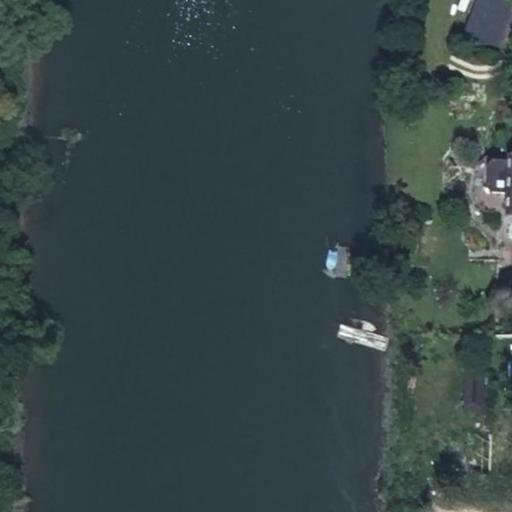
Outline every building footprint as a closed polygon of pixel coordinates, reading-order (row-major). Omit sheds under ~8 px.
[(511,36),(511,20),(496,7),(464,47),(488,66),(511,36)] [(511,209),(511,149),(485,148),(466,165),(465,187),(481,207),(511,209)] [(452,384),(449,409),(472,410),(476,387),(452,384)] [(472,410),(449,409),(447,426),(470,428),(472,410)] [(464,476),(480,477),(483,441),(467,440),(464,476)]
